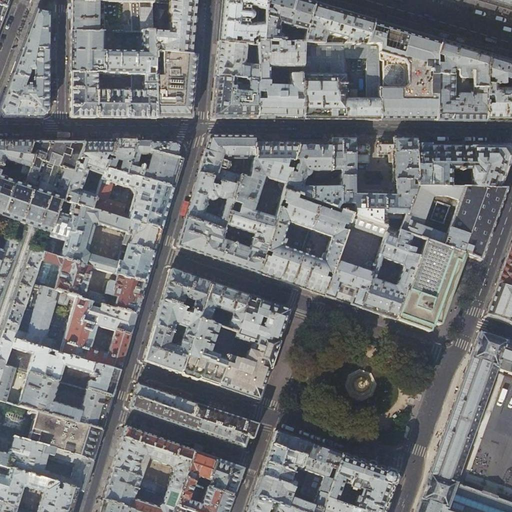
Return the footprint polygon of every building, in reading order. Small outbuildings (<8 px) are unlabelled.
[(0,0),(0,7),(5,9),(8,0),(0,0)] [(71,0),(71,17),(70,32),(123,33),(123,30),(122,29),(108,28),(108,3),(131,3),(132,33),(152,33),(151,0),(71,0)] [(194,21),(196,0),(151,0),(152,33),(153,52),(191,56),(194,21)] [(221,0),(220,11),(217,43),(249,46),(249,41),(251,40),(252,38),(252,37),(256,37),(256,42),(261,42),(265,0),(221,0)] [(301,0),(265,0),(261,42),(282,42),(282,41),(282,40),(282,39),(282,38),(282,37),(280,35),(278,34),(279,30),(278,28),(277,27),(278,24),(295,29),(291,43),(302,43),(313,4),(301,0)] [(511,9),(511,0),(478,0),(506,8),(511,9)] [(342,12),(313,4),(302,43),(366,45),(373,21),(342,12)] [(23,46),(5,93),(0,107),(0,111),(3,117),(25,117),(42,117),(47,112),(47,97),(48,49),(48,13),(36,11),(23,46)] [(383,83),(378,83),(378,120),(405,120),(434,121),(436,53),(440,41),(407,31),(373,21),(366,45),(377,45),(377,46),(383,45),(383,48),(381,48),(381,56),(383,56),(383,83)] [(70,53),(70,73),(96,74),(126,74),(127,74),(127,76),(154,76),(153,52),(152,33),(132,33),(123,33),(70,32),(70,53)] [(485,122),(485,121),(485,84),(485,65),(488,55),(465,48),(440,41),(436,53),(434,121),(434,122),(459,122),(485,122)] [(257,80),(257,90),(256,119),(278,119),(302,120),(301,69),(302,43),(291,43),(282,42),(261,42),(256,42),(256,46),(257,80)] [(216,59),(214,76),(257,80),(256,46),(249,46),(217,43),(216,59)] [(301,69),(302,120),(334,120),(378,121),(378,120),(378,83),(377,46),(377,45),(366,45),(302,43),(301,69)] [(196,56),(191,56),(153,52),(154,76),(155,118),(173,118),(187,119),(191,115),(194,80),(196,56)] [(511,62),(509,61),(488,55),(485,65),(485,84),(511,84),(511,62)] [(69,117),(71,118),(112,118),(155,119),(155,118),(154,76),(127,76),(127,74),(126,74),(126,92),(96,91),(96,74),(70,73),(70,94),(69,117)] [(234,119),(256,119),(257,90),(257,80),(214,76),(212,96),(210,117),(212,119),(234,119)] [(511,84),(485,84),(485,121),(506,121),(511,121),(511,84)] [(201,162),(197,174),(212,180),(236,186),(239,177),(242,178),(244,158),(255,158),(254,137),(226,136),(208,136),(206,143),(201,162)] [(254,137),(255,158),(244,158),(242,178),(239,177),(236,186),(231,203),(239,206),(236,216),(228,213),(223,232),(237,237),(236,240),(239,240),(240,238),(250,241),(265,247),(273,220),(255,214),(255,213),(253,209),(252,209),(260,184),(261,184),(265,182),(266,179),(278,183),(277,186),(281,190),(282,190),(289,170),(293,160),(297,144),(267,144),(254,137)] [(353,140),(331,140),(330,145),(330,170),(332,170),(332,174),(339,174),(339,188),(310,188),(310,201),(317,204),(332,209),(339,211),(351,215),(386,228),(392,230),(393,231),(398,232),(415,187),(415,177),(415,171),(415,146),(415,138),(404,138),(392,138),(392,146),(384,145),(377,145),(378,155),(389,155),(389,162),(392,162),(393,194),(353,194),(353,162),(357,162),(358,163),(368,163),(367,147),(368,147),(368,145),(361,145),(353,145),(353,140)] [(314,144),(297,144),(293,160),(297,161),(297,164),(297,165),(294,166),(293,168),(293,171),(289,170),(282,190),(282,191),(310,201),(310,188),(302,188),(301,185),(304,176),(306,176),(308,175),(308,173),(309,171),(315,171),(315,177),(330,177),(330,170),(330,145),(331,140),(330,140),(330,142),(326,144),(325,144),(314,144)] [(0,167),(3,168),(4,166),(2,165),(4,160),(21,166),(21,169),(20,174),(27,176),(30,167),(33,157),(27,155),(31,142),(9,142),(0,141),(0,167)] [(40,143),(40,142),(38,142),(38,143),(32,143),(32,142),(31,142),(27,155),(33,157),(46,163),(52,164),(57,166),(73,172),(75,165),(77,159),(83,143),(82,143),(82,142),(80,142),(80,143),(67,143),(67,142),(65,142),(65,143),(61,143),(59,143),(55,143),(55,142),(53,142),(53,143),(40,143)] [(98,142),(83,143),(77,159),(82,159),(80,166),(75,165),(73,172),(70,181),(64,197),(69,199),(68,203),(70,204),(90,210),(96,193),(91,191),(88,192),(87,195),(79,192),(87,171),(102,176),(105,168),(113,142),(98,142)] [(124,142),(113,142),(105,168),(126,175),(135,142),(124,142)] [(181,160),(147,151),(150,142),(141,142),(135,142),(126,175),(173,189),(177,175),(181,160)] [(166,142),(150,142),(147,151),(181,160),(181,159),(179,153),(179,150),(174,142),(166,142)] [(436,146),(415,146),(415,171),(423,171),(423,175),(426,175),(426,177),(415,177),(415,187),(461,187),(459,146),(436,146)] [(482,146),(459,146),(461,187),(498,188),(505,169),(511,153),(506,146),(482,146)] [(46,163),(33,157),(30,167),(49,174),(52,164),(46,163)] [(70,181),(73,172),(57,166),(52,164),(49,174),(70,181)] [(0,256),(2,252),(0,251),(0,216),(11,221),(30,227),(49,234),(56,212),(60,201),(61,199),(46,194),(47,194),(42,192),(39,191),(38,192),(23,186),(27,176),(20,174),(3,168),(0,167),(0,256)] [(49,174),(30,167),(27,176),(45,183),(49,174)] [(90,210),(129,222),(160,231),(166,212),(173,189),(126,175),(105,168),(102,176),(96,193),(90,210)] [(64,197),(70,181),(49,174),(45,183),(42,192),(47,194),(46,194),(61,199),(60,201),(62,202),(64,197)] [(236,186),(212,180),(197,174),(190,201),(184,219),(222,232),(223,232),(228,213),(231,203),(236,186)] [(45,183),(27,176),(23,186),(38,192),(39,191),(42,192),(45,183)] [(505,189),(498,188),(461,187),(415,187),(398,232),(423,241),(423,242),(464,255),(479,261),(492,224),(505,189)] [(273,279),(290,285),(300,255),(288,251),(288,250),(280,247),(279,248),(278,247),(279,243),(280,243),(280,242),(281,238),(282,237),(281,236),(283,232),(284,232),(283,231),(285,224),(286,224),(287,223),(288,223),(288,224),(289,224),(295,226),(295,227),(296,227),(297,227),(308,231),(317,204),(310,201),(282,191),(279,201),(285,203),(283,208),(281,208),(282,204),(278,203),(273,220),(265,247),(257,274),(273,279)] [(90,267),(114,274),(117,262),(85,254),(84,252),(83,251),(83,250),(90,224),(92,223),(95,223),(126,232),(129,222),(90,210),(70,204),(67,215),(56,212),(49,234),(43,252),(42,253),(90,267)] [(306,291),(323,296),(334,262),(347,226),(351,215),(339,211),(338,216),(330,214),(332,209),(317,204),(308,231),(320,235),(321,236),(321,235),(330,238),(329,243),(328,243),(328,245),(326,249),(326,250),(326,251),(324,257),(323,257),(323,258),(323,259),(321,263),(320,262),(312,259),(311,259),(300,255),(290,285),(306,291)] [(383,238),(386,228),(351,215),(347,226),(383,238)] [(215,260),(257,274),(265,247),(250,241),(247,250),(235,246),(236,244),(233,243),(232,245),(220,241),(222,232),(184,219),(181,232),(177,245),(178,247),(215,260)] [(11,221),(6,240),(24,246),(30,227),(11,221)] [(157,242),(160,231),(129,222),(126,232),(123,244),(128,246),(154,253),(157,242)] [(43,252),(49,234),(30,227),(24,246),(43,252)] [(368,279),(358,309),(375,314),(394,321),(394,320),(416,260),(417,260),(423,242),(423,241),(398,232),(393,231),(392,230),(386,228),(383,238),(371,274),(369,279),(368,279)] [(0,256),(0,268),(15,273),(18,264),(24,246),(6,240),(2,252),(0,256)] [(431,323),(438,325),(449,297),(464,255),(423,242),(417,260),(416,260),(394,320),(417,328),(428,332),(431,323)] [(503,263),(496,284),(511,289),(511,243),(503,263)] [(42,253),(43,252),(24,246),(18,264),(36,271),(42,253)] [(152,257),(154,253),(128,246),(126,253),(151,261),(152,257)] [(140,298),(145,283),(116,274),(114,282),(109,281),(107,281),(103,295),(97,293),(97,292),(97,291),(96,290),(94,289),(91,289),(90,291),(88,291),(87,293),(83,292),(90,267),(42,253),(36,271),(33,280),(32,284),(69,295),(109,307),(135,315),(140,298)] [(148,271),(151,261),(126,253),(123,263),(118,261),(117,262),(114,274),(116,274),(145,283),(148,271)] [(340,302),(358,309),(368,279),(369,279),(371,274),(334,262),(323,296),(340,302)] [(33,280),(36,271),(18,264),(15,273),(33,280)] [(15,273),(0,268),(0,278),(11,282),(15,273)] [(165,284),(161,300),(183,307),(184,303),(182,302),(183,299),(185,298),(194,301),(192,305),(190,304),(188,309),(200,313),(210,284),(200,280),(171,270),(169,271),(165,284)] [(32,284),(33,280),(15,273),(11,282),(30,289),(32,284)] [(0,288),(8,292),(11,282),(0,278),(0,288)] [(27,298),(30,289),(11,282),(8,292),(27,298)] [(69,295),(32,284),(30,289),(27,298),(23,308),(20,317),(17,326),(14,335),(12,341),(53,352),(54,348),(55,345),(56,341),(44,338),(48,324),(52,325),(54,317),(51,316),(55,302),(66,306),(69,295)] [(235,292),(210,284),(200,313),(198,320),(217,326),(218,324),(208,320),(211,309),(214,308),(229,313),(231,315),(228,322),(225,321),(222,328),(236,333),(248,297),(235,292)] [(511,325),(511,289),(496,284),(490,299),(484,317),(488,318),(489,317),(507,324),(507,325),(510,326),(511,325)] [(0,288),(0,299),(5,302),(8,292),(0,288)] [(23,308),(27,298),(8,292),(5,302),(23,308)] [(119,371),(126,346),(135,315),(109,307),(69,295),(66,306),(68,300),(70,299),(74,300),(59,350),(55,349),(54,348),(53,352),(61,354),(119,371)] [(256,400),(257,399),(261,387),(277,342),(287,310),(280,308),(260,301),(248,297),(236,333),(222,328),(217,326),(198,320),(191,340),(180,374),(196,379),(234,393),(256,400)] [(157,313),(153,327),(171,333),(174,324),(182,327),(179,336),(182,337),(191,340),(198,320),(200,313),(188,309),(183,307),(161,300),(157,313)] [(20,317),(23,308),(5,302),(2,310),(20,317)] [(0,319),(17,326),(20,317),(2,310),(0,316),(0,319)] [(0,330),(14,335),(17,326),(0,319),(0,330)] [(160,367),(180,374),(191,340),(182,337),(180,344),(178,343),(174,346),(173,347),(167,345),(171,333),(153,327),(148,343),(143,360),(144,362),(160,367)] [(12,341),(14,335),(0,330),(0,361),(4,363),(5,363),(12,345),(11,344),(12,341)] [(511,511),(511,344),(508,343),(505,342),(478,333),(468,359),(469,359),(448,417),(428,474),(428,473),(418,500),(419,500),(414,511),(511,511)] [(53,352),(12,341),(11,344),(12,345),(5,363),(4,363),(3,366),(14,370),(26,373),(58,382),(85,391),(111,397),(112,393),(114,387),(117,376),(119,371),(61,354),(53,352)] [(14,370),(3,366),(1,372),(0,375),(0,406),(1,402),(5,403),(14,370)] [(16,406),(36,412),(101,431),(110,401),(111,397),(85,391),(83,399),(80,412),(52,403),(58,382),(26,373),(16,406)] [(135,390),(133,396),(190,417),(194,404),(171,397),(136,385),(135,390)] [(158,419),(195,432),(198,420),(190,417),(133,396),(131,401),(129,408),(158,419)] [(218,413),(194,404),(190,417),(198,420),(252,439),(254,433),(256,426),(218,413)] [(2,426),(23,432),(27,418),(6,412),(2,426)] [(36,412),(27,442),(92,460),(97,443),(101,431),(36,412)] [(195,432),(222,441),(244,449),(247,443),(250,439),(251,440),(252,439),(198,420),(195,432)] [(122,432),(120,438),(188,462),(192,452),(174,445),(124,427),(122,432)] [(269,446),(270,446),(303,459),(309,443),(291,437),(275,431),(272,439),(269,446)] [(92,460),(27,442),(13,438),(7,457),(0,454),(0,467),(77,490),(83,491),(88,475),(92,460)] [(115,454),(111,469),(139,479),(147,458),(155,461),(155,463),(170,468),(170,471),(171,472),(166,488),(177,492),(182,479),(188,462),(120,438),(115,454)] [(313,444),(309,443),(303,459),(299,469),(307,473),(302,486),(325,496),(333,472),(311,465),(318,446),(313,444)] [(264,462),(258,478),(292,487),(295,478),(290,476),(293,468),(298,470),(299,469),(303,459),(270,446),(264,462)] [(332,451),(318,446),(311,465),(333,472),(340,453),(332,451)] [(203,456),(192,452),(188,462),(182,479),(193,483),(195,476),(200,478),(200,480),(197,479),(196,484),(204,486),(206,480),(214,460),(203,456)] [(395,478),(392,471),(379,467),(355,459),(340,453),(333,472),(325,496),(324,499),(360,511),(383,511),(386,506),(395,478)] [(240,469),(214,460),(206,480),(209,481),(207,488),(231,496),(235,485),(240,470),(240,469)] [(77,490),(0,467),(0,503),(16,508),(22,488),(25,487),(42,492),(36,511),(70,511),(71,510),(77,490)] [(166,488),(139,479),(111,469),(107,483),(102,500),(135,511),(170,511),(173,506),(177,492),(166,488)] [(255,487),(251,497),(284,509),(292,488),(292,487),(258,478),(255,487)] [(225,511),(226,510),(231,496),(207,488),(205,487),(199,505),(194,503),(199,490),(191,487),(193,483),(182,479),(177,492),(173,506),(184,510),(188,511),(225,511)] [(293,511),(319,511),(324,499),(325,496),(302,486),(300,491),(302,495),(311,498),(314,498),(312,504),(308,505),(292,500),(296,491),(295,489),(292,488),(284,509),(293,511)] [(293,511),(284,509),(251,497),(247,509),(246,511),(293,511)] [(360,511),(324,499),(319,511),(360,511)] [(135,511),(102,500),(97,511),(135,511)] [(0,503),(0,511),(29,511),(30,510),(24,508),(23,511),(16,508),(0,503)]
